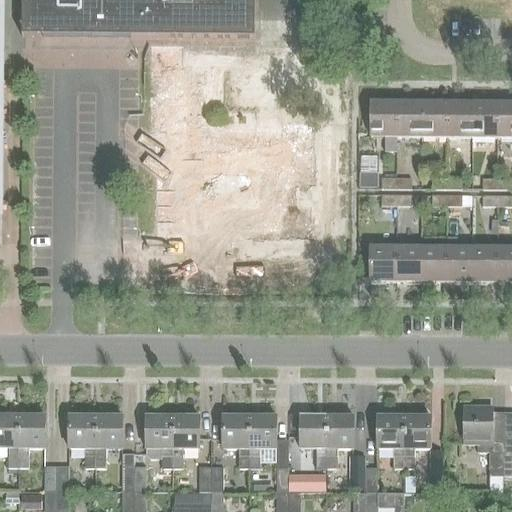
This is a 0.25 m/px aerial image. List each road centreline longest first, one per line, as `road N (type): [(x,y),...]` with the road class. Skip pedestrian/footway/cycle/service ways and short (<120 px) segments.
road 1 (tertiary): [(511,353),(0,350)]
road 2 (residential): [(511,50),(422,51),(404,31),(400,0)]
